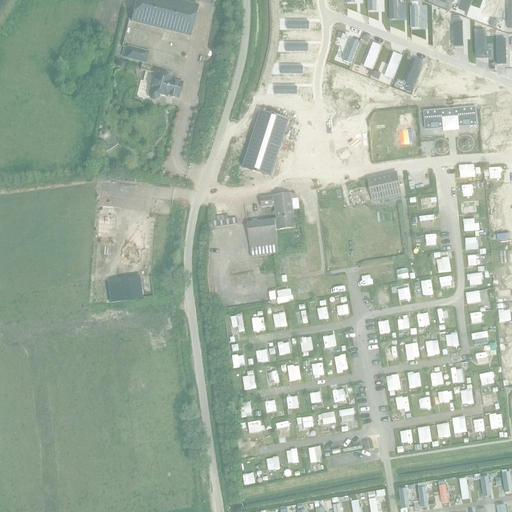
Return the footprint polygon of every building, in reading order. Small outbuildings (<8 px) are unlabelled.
[(198,6),(172,0),(136,0),(131,22),(190,37),(198,6)] [(128,48),(126,58),(145,63),(148,53),(128,48)] [(174,97),(175,97),(179,98),(182,84),(169,81),(170,77),(155,74),(150,94),(149,95),(149,96),(150,97),(150,98),(151,99),(152,99),(153,99),(154,100),(155,99),(156,99),(157,98),(157,97),(158,96),(165,97),(166,94),(170,95),(169,95),(169,96),(170,96),(170,97),(170,98),(171,98),(172,98),(173,98),(174,98),(174,97)] [(475,107),(423,112),(425,131),(443,129),(443,132),(459,131),(458,128),(477,126),(475,107)] [(260,116),(245,172),(272,180),(288,123),(260,116)] [(401,194),(397,175),(368,181),(372,201),(401,194)] [(276,231),(295,229),(291,195),(260,199),(261,208),(275,207),(277,220),(247,224),(251,258),(279,254),(276,231)] [(207,224),(208,230),(237,226),(236,220),(207,224)] [(140,277),(107,282),(110,304),(143,299),(140,277)] [(505,494),(511,492),(509,474),(502,475),(505,494)] [(490,496),(488,478),(481,479),(483,497),(490,496)] [(462,501),(469,500),(466,479),(459,480),(462,501)] [(448,503),(445,486),(439,487),(441,504),(448,503)] [(421,508),(427,508),(424,490),(418,490),(421,508)] [(408,508),(405,493),(399,494),(401,509),(408,508)] [(369,500),(370,511),(377,511),(376,499),(369,500)] [(351,502),(352,511),(359,511),(358,501),(351,502)]
